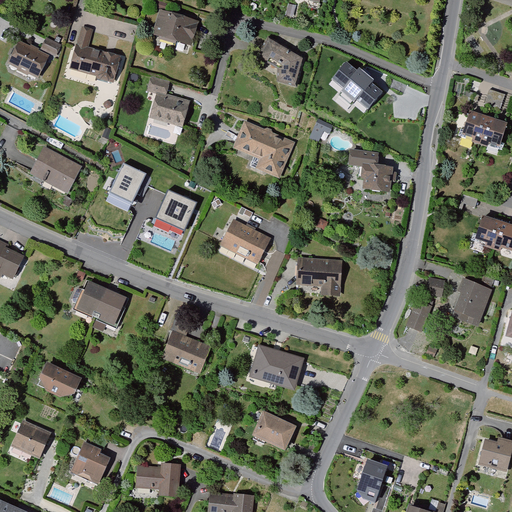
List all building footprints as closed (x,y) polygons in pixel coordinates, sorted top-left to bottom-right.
[(201,23),(161,10),(153,36),(193,48),(201,23)] [(69,71),(114,84),(121,59),(89,49),(94,31),(82,28),(69,71)] [(307,60),(273,41),(261,59),(282,70),(282,83),(299,89),(307,60)] [(21,42),(10,65),(40,80),(52,57),(21,42)] [(386,92),(360,71),(359,72),(348,62),(333,82),(358,102),(358,101),(371,111),(386,92)] [(152,78),(148,94),(159,97),(152,119),(186,129),(194,102),(169,95),(173,84),(152,78)] [(486,104),(501,108),(505,95),(490,90),(486,104)] [(510,124),(473,111),(465,136),(475,139),(472,146),(489,151),(492,144),(503,147),(510,124)] [(311,137),(326,144),(333,126),(318,120),(311,137)] [(282,181),(296,145),(246,124),(235,151),(261,162),(257,171),(282,181)] [(83,169),(45,149),(32,176),(70,195),(83,169)] [(382,155),(353,151),(351,168),(364,169),(363,180),(372,181),(370,191),(393,193),(396,167),(381,165),(382,155)] [(132,204),(146,173),(123,163),(109,192),(132,204)] [(185,231),(197,202),(169,190),(156,218),(185,231)] [(511,226),(487,217),(479,238),(489,242),(487,247),(503,253),(505,248),(511,250),(511,226)] [(273,242),(235,223),(222,248),(260,267),(273,242)] [(27,257),(0,243),(0,279),(0,280),(3,275),(15,281),(27,257)] [(346,262),(300,259),(298,284),(324,286),(323,296),(344,298),(346,262)] [(426,294),(442,297),(445,280),(429,278),(426,294)] [(496,291),(464,278),(458,291),(464,294),(454,318),(480,329),(496,291)] [(91,283),(79,310),(118,327),(129,299),(91,283)] [(419,301),(408,328),(425,335),(436,308),(419,301)] [(174,334),(164,360),(203,375),(213,349),(174,334)] [(306,359),(261,345),(251,376),(296,391),(306,359)] [(85,380),(49,363),(42,378),(48,393),(61,399),(79,395),(85,380)] [(299,427),(267,412),(256,436),(288,451),(299,427)] [(55,436),(25,422),(13,448),(43,461),(55,436)] [(500,444),(487,440),(480,466),(509,474),(511,461),(511,441),(502,439),(500,444)] [(87,443),(73,475),(100,487),(115,455),(87,443)] [(391,498),(403,462),(389,458),(384,473),(371,469),(364,489),(391,498)] [(163,469),(139,467),(138,490),(161,491),(160,498),(181,500),(183,464),(163,463),(163,469)] [(212,496),(211,511),(255,511),(257,492),(236,490),(235,498),(212,496)] [(23,511),(0,502),(0,511),(23,511)] [(435,511),(436,511),(411,503),(408,511),(435,511)]
